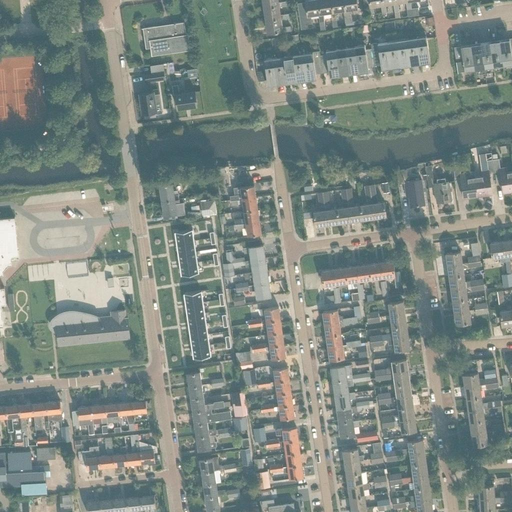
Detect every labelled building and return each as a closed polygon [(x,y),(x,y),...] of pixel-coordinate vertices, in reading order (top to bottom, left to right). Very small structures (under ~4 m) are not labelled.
[(307,15),(299,17),(301,30),(309,29),(308,24),(312,24),(310,15),(318,14),(320,14),(318,0),(309,0),(305,1),(307,15)] [(318,14),(319,22),(324,22),(323,14),(331,12),(333,12),(330,0),(318,0),(320,14),(318,14)] [(330,0),(333,12),(331,12),(332,21),(337,20),(335,12),(343,11),(345,10),(343,0),(330,0)] [(344,19),(345,23),(350,23),(353,22),(353,21),(351,9),(358,8),(356,0),(343,0),(345,10),(343,11),(344,19)] [(368,0),(370,6),(368,6),(369,15),(374,14),(373,6),(381,5),(382,5),(381,0),(368,0)] [(381,5),(382,13),(386,13),(385,4),(393,3),(395,3),(394,0),(381,0),(382,5),(381,5)] [(398,3),(406,1),(407,1),(406,0),(394,0),(395,3),(393,3),(395,18),(400,17),(398,3)] [(411,9),(410,1),(414,0),(406,0),(407,1),(406,1),(407,10),(411,9)] [(281,20),(289,19),(288,14),(280,15),(279,7),(279,6),(264,8),(265,20),(281,18),(281,20)] [(281,18),(265,20),(267,33),(282,31),(282,32),(291,31),(290,27),(282,28),(281,20),(281,18)] [(188,34),(186,35),(184,22),(176,24),(175,23),(174,23),(174,26),(167,27),(171,53),(190,50),(188,34)] [(159,26),(143,28),(145,49),(150,48),(151,57),(152,56),(171,53),(167,27),(159,28),(159,26)] [(291,36),(292,46),(299,45),(298,35),(291,36)] [(430,62),(426,36),(416,37),(420,63),(430,62)] [(410,65),(420,63),(416,37),(406,39),(410,65)] [(511,38),(509,38),(499,40),(503,66),(511,64),(511,38)] [(396,40),(400,66),(410,65),(406,39),(396,40)] [(391,67),(400,66),(396,40),(387,41),(391,67)] [(503,66),(499,40),(489,41),(493,67),(503,66)] [(391,67),(387,41),(378,43),(381,69),(391,67)] [(489,41),(480,43),(484,69),(493,67),(489,41)] [(484,69),(480,43),(470,44),(474,70),(484,69)] [(456,62),(458,72),(474,70),(470,44),(461,45),(461,46),(454,47),(456,62)] [(368,66),(374,65),(372,48),(365,49),(365,45),(354,46),(358,72),(368,71),(368,66)] [(348,73),(358,72),(354,46),(344,47),(348,73)] [(335,49),(339,75),(348,73),(344,47),(335,49)] [(320,56),(322,73),(329,72),(329,76),(339,75),(335,49),(325,50),(326,55),(320,56)] [(315,74),(322,73),(319,51),(312,52),(302,54),(306,79),(316,78),(315,74)] [(296,81),(306,79),(302,54),(293,55),(296,81)] [(283,56),(287,82),(296,81),(293,55),(283,56)] [(277,84),(287,82),(283,56),(273,58),(277,84)] [(273,58),(264,59),(268,85),(277,84),(273,58)] [(163,64),(150,66),(151,73),(164,71),(163,64)] [(151,73),(144,74),(145,82),(165,79),(164,71),(151,73)] [(178,84),(172,85),(173,95),(175,95),(177,108),(197,105),(195,91),(179,93),(178,84)] [(155,86),(141,88),(144,108),(158,106),(157,98),(162,97),(160,89),(155,90),(155,86)] [(507,167),(500,168),(499,159),(497,159),(496,154),(492,154),(493,160),(494,172),(500,172),(503,193),(511,191),(511,172),(507,173),(507,167)] [(487,161),(488,170),(481,171),(482,176),(475,177),(478,197),(492,195),(489,173),(494,172),(493,160),(487,161)] [(453,165),(455,178),(461,177),(464,199),(478,197),(475,177),(468,178),(467,173),(461,174),(459,164),(453,165)] [(452,200),(449,181),(434,183),(433,170),(432,165),(425,166),(426,171),(427,175),(427,179),(428,187),(435,186),(437,202),(452,200)] [(225,168),(217,169),(218,176),(226,175),(225,168)] [(410,206),(425,204),(422,179),(408,181),(406,169),(396,171),(398,183),(404,183),(406,195),(409,195),(410,206)] [(164,174),(165,181),(183,179),(182,172),(164,174)] [(238,178),(239,185),(249,184),(248,177),(238,178)] [(177,194),(174,195),(172,183),(159,185),(162,201),(178,199),(177,194)] [(254,185),(233,188),(234,195),(230,196),(231,201),(256,197),(254,185)] [(374,218),(370,185),(364,186),(367,204),(360,204),(363,220),(374,218)] [(384,201),(377,202),(375,185),(370,185),(374,218),(386,216),(384,201)] [(352,188),(346,189),(351,221),(363,220),(360,204),(354,205),(352,188)] [(343,207),(337,208),(339,223),(351,221),(346,189),(340,189),(343,207)] [(328,191),(323,192),(327,225),(339,223),(337,208),(331,209),(329,199),(328,191)] [(319,205),(320,210),(313,211),(315,226),(327,225),(323,192),(317,193),(319,205)] [(258,209),(256,197),(231,201),(232,206),(243,204),(244,211),(258,209)] [(177,215),(175,204),(179,204),(178,199),(162,201),(164,217),(177,215)] [(234,220),(235,225),(260,221),(258,209),(244,211),(245,218),(234,220)] [(0,326),(3,326),(1,305),(6,305),(4,288),(0,288),(0,275),(3,275),(3,269),(6,266),(12,265),(11,260),(19,259),(15,217),(0,218),(0,326)] [(235,229),(246,228),(248,236),(261,234),(260,221),(235,225),(235,229)] [(193,229),(174,232),(176,243),(194,241),(193,229)] [(509,255),(511,254),(511,239),(502,241),(505,262),(510,261),(509,255)] [(253,241),(243,242),(245,253),(250,252),(251,259),(265,257),(263,245),(260,245),(259,240),(253,241)] [(194,241),(176,243),(178,254),(196,251),(194,241)] [(492,258),(500,257),(500,263),(505,262),(502,241),(490,243),(492,258)] [(197,262),(196,251),(178,254),(179,265),(197,262)] [(228,263),(232,262),(232,265),(233,265),(233,266),(238,265),(237,258),(233,259),(232,251),(226,252),(228,263)] [(463,263),(461,251),(446,253),(448,265),(463,263)] [(245,261),(246,267),(252,266),(253,272),(267,270),(265,257),(251,259),(251,260),(245,261)] [(399,271),(394,272),(392,261),(380,263),(382,277),(394,276),(396,288),(402,287),(399,271)] [(481,266),(480,261),(468,262),(463,263),(448,265),(449,277),(464,275),(463,268),(481,266)] [(199,273),(197,262),(179,265),(181,276),(199,273)] [(223,264),(225,276),(234,275),(233,266),(233,265),(232,265),(232,262),(228,263),(223,264)] [(380,263),(369,264),(371,279),(382,277),(380,263)] [(371,279),(369,264),(357,266),(359,281),(371,279)] [(359,299),(364,298),(362,284),(360,284),(359,281),(357,266),(345,268),(347,282),(353,282),(354,287),(357,286),(358,292),(351,293),(352,300),(359,299)] [(341,287),(341,283),(347,282),(345,268),(333,269),(338,302),(341,302),(339,288),(341,287)] [(321,271),(323,286),(330,285),(331,289),(333,289),(335,303),(338,302),(333,269),(321,271)] [(244,273),(245,279),(248,278),(254,277),(255,285),(269,283),(267,270),(253,272),(244,273)] [(464,275),(449,277),(451,289),(466,287),(466,286),(465,281),(464,275)] [(236,287),(237,291),(249,289),(249,292),(256,291),(257,298),(271,296),(269,283),(255,285),(248,286),(241,287),(236,287)] [(484,289),(484,284),(471,286),(466,286),(466,287),(451,289),(453,300),(468,298),(467,292),(484,289)] [(201,291),(183,294),(185,305),(203,302),(201,291)] [(234,305),(244,303),(243,296),(233,297),(234,305)] [(454,312),(469,310),(468,298),(453,300),(454,312)] [(403,301),(388,303),(390,315),(405,313),(403,301)] [(205,313),(203,302),(185,305),(187,315),(205,313)] [(361,318),(360,306),(353,307),(355,317),(343,319),(342,314),(338,315),(337,309),(323,312),(324,324),(339,322),(339,321),(343,320),(343,324),(358,322),(357,318),(361,318)] [(278,307),(264,309),(260,310),(260,315),(265,314),(266,321),(280,319),(278,307)] [(511,309),(500,311),(502,326),(511,324),(511,309)] [(59,345),(130,337),(128,318),(126,318),(125,310),(111,312),(111,316),(90,318),(88,317),(85,315),(82,313),(81,313),(79,312),(77,312),(73,311),(70,311),(67,312),(65,312),(63,313),(61,314),(58,315),(56,316),(53,319),(51,321),(51,324),(51,326),(52,328),(53,330),(55,331),(58,332),(59,345)] [(456,324),(471,322),(469,310),(454,312),(456,324)] [(205,313),(187,315),(188,326),(206,323),(205,313)] [(391,321),(392,327),(406,325),(405,313),(390,315),(386,316),(386,321),(391,321)] [(280,319),(266,321),(268,334),(282,332),(280,319)] [(339,322),(324,324),(326,336),(341,333),(339,322)] [(206,323),(188,326),(190,337),(208,334),(206,323)] [(408,336),(406,325),(392,327),(392,333),(370,336),(370,342),(382,340),(387,339),(408,336)] [(282,332),(268,334),(270,346),(284,344),(282,332)] [(326,336),(328,347),(342,345),(342,344),(341,333),(326,336)] [(208,334),(190,337),(191,348),(209,345),(208,334)] [(394,344),(395,350),(410,348),(408,336),(387,339),(388,345),(394,344)] [(344,357),(343,350),(349,349),(349,347),(358,346),(361,346),(361,343),(360,340),(346,342),(346,344),(342,344),(342,345),(328,347),(330,360),(344,357)] [(265,347),(264,343),(252,345),(253,352),(270,350),(271,359),(286,356),(284,344),(270,346),(265,347)] [(361,346),(358,346),(359,357),(367,356),(366,345),(365,345),(365,343),(361,343),(361,346)] [(209,345),(191,348),(193,358),(211,356),(209,345)] [(239,360),(251,359),(249,350),(238,352),(239,360)] [(368,366),(367,359),(354,361),(355,368),(368,366)] [(406,359),(395,360),(392,361),(393,373),(408,371),(406,359)] [(251,360),(240,361),(241,368),(252,367),(251,360)] [(333,381),(346,378),(345,365),(331,367),(333,381)] [(287,367),(273,369),(275,381),(275,382),(289,380),(287,367)] [(255,368),(243,370),(245,384),(257,383),(255,368)] [(496,376),(495,368),(484,370),(485,377),(496,376)] [(395,385),(410,383),(408,371),(393,373),(395,385)] [(189,387),(202,385),(200,372),(187,374),(189,387)] [(370,379),(369,372),(358,374),(359,381),(370,379)] [(497,377),(479,379),(478,373),(463,375),(465,387),(498,382),(497,377)] [(353,384),(353,382),(353,378),(346,378),(333,381),(335,395),(349,393),(347,384),(353,384)] [(270,379),(257,380),(258,388),(271,386),(271,387),(276,386),(277,394),(291,392),(289,380),(275,382),(275,381),(270,382),(270,379)] [(486,389),(498,387),(498,382),(465,387),(466,398),(481,396),(480,390),(486,389)] [(397,396),(411,394),(410,383),(395,385),(397,396)] [(202,385),(189,387),(191,399),(203,397),(202,385)] [(233,406),(245,404),(243,391),(231,393),(233,406)] [(291,392),(277,394),(279,406),(293,404),(291,392)] [(354,392),(349,393),(335,395),(337,408),(351,406),(349,399),(355,399),(354,392)] [(413,406),(411,394),(397,396),(397,397),(391,397),(378,399),(379,404),(397,402),(398,408),(413,406)] [(488,402),(482,403),(481,396),(466,398),(468,410),(501,406),(500,400),(488,402)] [(214,403),(204,404),(203,397),(191,399),(193,412),(211,409),(211,408),(214,407),(214,403)] [(147,410),(153,410),(152,399),(132,401),(134,419),(147,418),(146,411),(147,411),(147,410)] [(54,420),(53,413),(61,412),(60,400),(46,402),(48,414),(48,420),(54,420)] [(134,419),(132,401),(118,403),(119,414),(125,413),(129,423),(134,423),(134,419)] [(35,422),(36,429),(43,428),(41,414),(48,414),(46,402),(33,403),(34,415),(35,422)] [(356,402),(356,406),(351,406),(337,408),(339,423),(353,421),(352,413),(357,412),(357,409),(363,408),(362,402),(356,402)] [(23,436),(27,436),(26,422),(25,416),(34,415),(33,403),(20,404),(21,416),(21,423),(22,423),(23,436)] [(120,421),(119,414),(118,403),(105,404),(107,422),(120,421)] [(8,424),(8,431),(13,430),(13,424),(12,417),(21,416),(20,404),(6,406),(7,418),(8,424)] [(105,404),(91,406),(92,416),(101,415),(102,422),(107,422),(105,404)] [(233,406),(235,416),(247,414),(245,404),(233,406)] [(261,412),(279,410),(281,419),(295,417),(293,404),(279,406),(274,407),(273,404),(260,406),(261,412)] [(93,433),(93,427),(94,427),(93,423),(92,416),(91,406),(78,407),(78,411),(72,411),(73,425),(79,425),(88,424),(89,433),(93,433)] [(393,416),(381,417),(382,423),(415,418),(413,406),(398,408),(399,416),(393,416)] [(489,412),(502,411),(501,406),(468,410),(470,422),(485,420),(484,412),(489,412)] [(211,409),(193,412),(195,424),(207,422),(207,421),(231,418),(230,410),(211,413),(211,409)] [(246,417),(233,418),(234,427),(235,431),(245,430),(248,429),(246,417)] [(402,432),(416,430),(415,418),(382,423),(382,427),(395,426),(401,425),(402,432)] [(353,425),(361,424),(360,420),(353,421),(339,423),(341,436),(355,434),(353,425)] [(485,420),(470,422),(471,434),(486,432),(485,420)] [(219,437),(225,436),(224,428),(215,430),(215,429),(208,430),(207,422),(195,424),(196,437),(214,435),(219,434),(219,437)] [(70,441),(68,426),(61,427),(63,442),(70,441)] [(296,427),(282,429),(284,441),(298,439),(296,427)] [(473,446),(488,444),(486,432),(471,434),(473,446)] [(132,452),(126,452),(127,464),(141,463),(138,440),(139,440),(138,434),(131,435),(132,452)] [(198,450),(215,447),(216,446),(216,442),(215,442),(214,435),(196,437),(198,450)] [(15,438),(14,438),(15,446),(23,445),(22,437),(15,438)] [(107,448),(107,454),(99,455),(100,467),(114,466),(113,454),(112,447),(111,437),(105,438),(106,448),(107,448)] [(279,442),(280,446),(284,445),(286,454),(300,452),(298,439),(284,441),(279,442)] [(407,441),(408,448),(397,450),(386,451),(386,456),(398,454),(409,453),(424,451),(423,439),(407,441)] [(141,463),(155,461),(154,452),(157,452),(157,445),(139,441),(139,440),(138,440),(141,463)] [(230,440),(219,442),(221,450),(231,449),(230,440)] [(381,442),(372,443),(374,453),(382,452),(381,442)] [(98,445),(89,446),(89,450),(78,451),(80,463),(86,462),(87,468),(100,467),(99,455),(98,449),(98,445)] [(120,446),(121,453),(113,454),(114,466),(127,464),(126,452),(125,446),(120,446)] [(37,448),(37,459),(56,458),(55,447),(37,448)] [(359,461),(358,449),(343,451),(345,463),(359,461)] [(6,468),(5,453),(0,453),(0,483),(0,484),(1,486),(22,485),(23,494),(46,493),(45,476),(50,476),(49,465),(45,466),(32,467),(31,451),(8,452),(9,468),(6,468)] [(250,451),(241,453),(242,465),(251,463),(250,451)] [(411,465),(426,463),(424,451),(409,453),(411,465)] [(302,464),(300,452),(286,454),(287,466),(302,464)] [(223,470),(223,467),(218,465),(214,465),(212,458),(200,459),(202,472),(214,470),(214,471),(219,470),(223,470)] [(345,463),(346,475),(361,472),(359,461),(345,463)] [(428,474),(426,463),(411,465),(412,476),(428,474)] [(288,472),(289,479),(303,477),(302,464),(287,466),(288,472)] [(214,470),(202,472),(203,485),(216,483),(221,482),(219,470),(214,471),(214,470)] [(268,470),(256,472),(258,488),(270,486),(268,470)] [(367,483),(365,471),(361,472),(346,475),(348,486),(363,484),(363,483),(367,483)] [(402,483),(413,482),(414,489),(429,486),(428,474),(412,476),(401,478),(390,479),(390,485),(402,483)] [(225,490),(217,491),(216,483),(203,485),(205,497),(218,495),(218,496),(228,494),(228,497),(234,496),(233,490),(227,491),(225,491),(225,490)] [(364,496),(363,484),(348,486),(350,498),(364,496)] [(494,497),(493,485),(479,486),(479,498),(494,497)] [(431,498),(429,486),(414,489),(416,500),(431,498)] [(300,511),(301,511),(300,511),(294,511),(293,504),(275,506),(274,499),(272,500),(270,492),(265,492),(267,500),(262,501),(262,507),(269,507),(270,511),(300,511)] [(60,495),(60,511),(72,511),(71,495),(60,495)] [(151,511),(156,511),(154,495),(141,497),(142,508),(151,507),(151,511)] [(218,496),(218,495),(205,497),(207,510),(220,508),(218,496)] [(366,507),(364,496),(350,498),(352,510),(366,507)] [(511,496),(500,497),(494,497),(479,498),(480,510),(495,509),(495,502),(511,501),(511,496)] [(127,498),(128,509),(137,508),(137,511),(142,511),(142,508),(141,497),(127,498)] [(29,511),(28,498),(18,499),(19,511),(29,511)] [(114,500),(115,511),(123,510),(123,511),(128,511),(128,509),(127,498),(114,500)] [(417,506),(417,511),(419,511),(433,510),(431,498),(416,500),(410,501),(411,506),(417,506)] [(102,511),(110,511),(109,511),(114,511),(115,511),(114,500),(100,501),(101,511),(102,511)] [(87,511),(101,511),(100,501),(86,503),(87,511)] [(245,503),(246,510),(258,508),(257,501),(245,503)]
